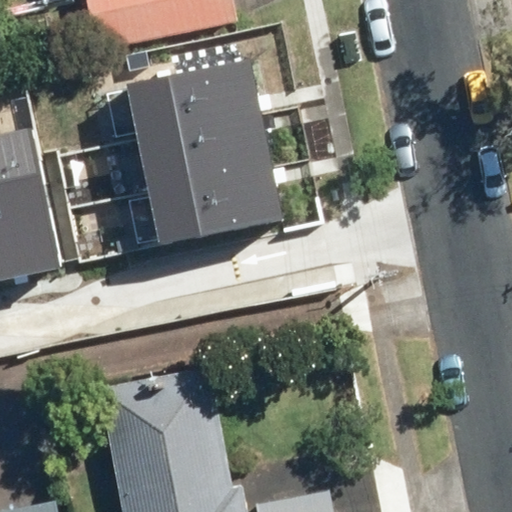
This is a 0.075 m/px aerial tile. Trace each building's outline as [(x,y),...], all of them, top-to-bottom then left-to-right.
[(101,0),(110,50),(257,25),(253,0),(101,0)] [(133,76),(167,243),(294,217),(260,51),(133,76)] [(0,133),(0,272),(63,260),(38,126),(0,133)] [(220,358),(115,376),(138,511),(261,511),(257,485),(242,488),(220,358)] [(348,511),(345,484),(268,495),(270,511),(348,511)] [(0,511),(65,511),(61,491),(0,501),(0,511)]
